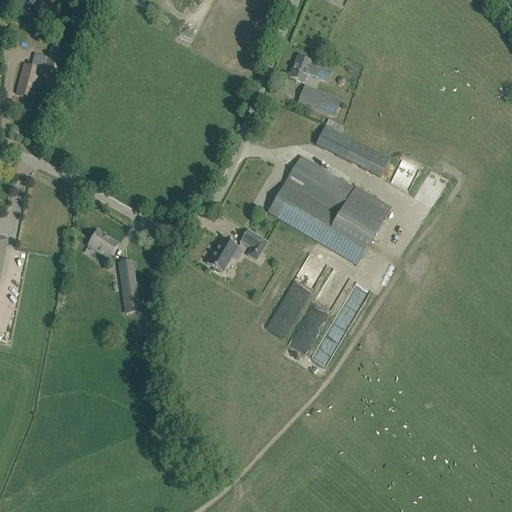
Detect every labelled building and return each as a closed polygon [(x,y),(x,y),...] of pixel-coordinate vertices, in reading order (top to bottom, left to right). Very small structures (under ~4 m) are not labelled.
[(71,35),(69,40),(78,44),(76,48),(82,50),(86,41),(71,35)] [(17,95),(32,99),(38,75),(47,77),(48,73),(59,76),(65,53),(67,53),(69,45),(54,41),(52,49),(51,48),(48,58),(35,55),(31,67),(24,65),(19,85),(17,95)] [(311,63),(307,62),(298,58),(290,78),(303,84),(308,73),(328,81),(332,72),(311,64),(311,63)] [(340,102),(314,91),(304,87),(298,103),(334,118),(340,102)] [(344,128),(329,121),(325,128),(316,146),(345,160),(380,179),(389,161),(354,143),(340,136),(344,128)] [(358,266),(391,211),(301,158),(268,213),(358,266)] [(403,159),(391,183),(406,190),(418,166),(403,159)] [(268,243),(247,231),(240,243),(252,250),(248,257),(256,262),(268,243)] [(108,261),(113,253),(118,245),(98,232),(88,247),(108,261)] [(0,282),(4,263),(8,239),(0,237),(0,282)] [(223,239),(207,265),(215,269),(213,271),(219,275),(220,273),(222,274),(234,256),(240,259),(244,252),(238,248),(223,239)] [(126,315),(139,313),(133,262),(119,264),(126,315)] [(286,337),(289,328),(271,320),(268,329),(286,337)]
